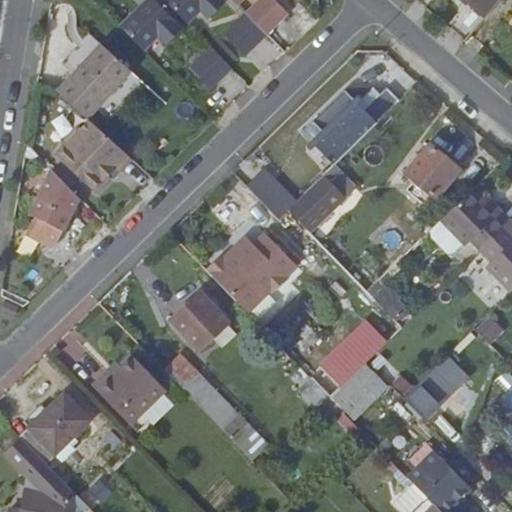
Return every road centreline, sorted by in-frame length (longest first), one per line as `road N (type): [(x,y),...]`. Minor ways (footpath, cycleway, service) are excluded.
road 1 (residential): [(365,4),(0,359)]
road 2 (residential): [(365,4),(511,129)]
road 3 (residential): [(0,125),(21,0)]
